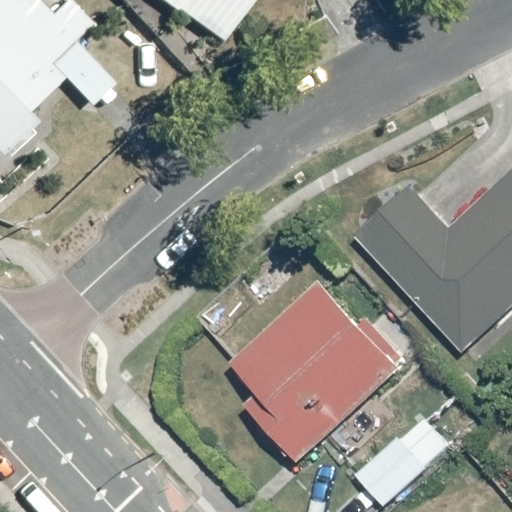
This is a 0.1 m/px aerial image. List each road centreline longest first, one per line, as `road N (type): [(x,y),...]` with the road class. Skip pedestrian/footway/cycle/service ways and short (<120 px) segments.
road 1 (residential): [(0,367),(178,208),(264,143),(511,6)]
road 2 (tertiary): [(0,386),(116,511)]
